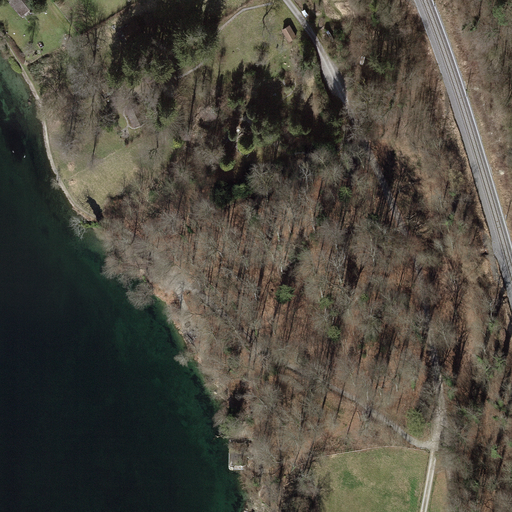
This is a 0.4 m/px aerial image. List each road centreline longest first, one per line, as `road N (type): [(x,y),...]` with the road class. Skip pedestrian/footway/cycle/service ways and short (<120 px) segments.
road 1 (track): [(447,449),(404,221),(339,89)]
road 2 (track): [(179,278),(272,353),(415,441),(447,449)]
